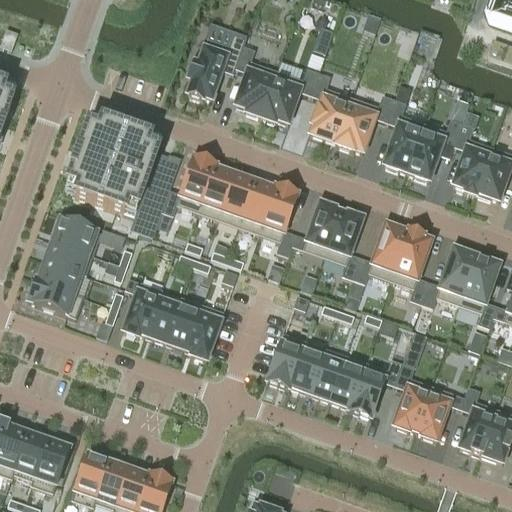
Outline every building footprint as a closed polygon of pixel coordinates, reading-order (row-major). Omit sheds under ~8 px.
[(487,0),(482,15),(487,29),(511,37),(511,19),(496,14),(501,0),(487,0)] [(5,34),(0,45),(0,52),(9,56),(16,38),(5,34)] [(190,67),(185,84),(190,85),(185,101),(201,107),(202,103),(209,106),(214,91),(215,91),(219,81),(218,80),(220,77),(231,81),(233,75),(242,52),(241,51),(244,44),(231,39),(226,52),(205,45),(196,69),(190,67)] [(511,71),(511,53),(493,46),(487,62),(511,71)] [(242,52),(233,75),(244,79),(233,111),(245,115),(244,118),(258,123),(275,77),(249,68),(253,56),(242,52)] [(275,77),(258,123),(273,129),(274,126),(286,130),(297,98),(309,102),(317,78),(305,74),(301,86),(275,77)] [(311,131),(308,140),(333,149),(334,149),(350,104),(324,94),(328,82),(317,78),(309,102),(320,106),(317,112),(316,112),(309,130),(311,131)] [(0,136),(1,133),(10,105),(0,101),(3,94),(0,92),(0,136)] [(333,149),(333,150),(334,151),(352,157),(352,156),(360,158),(372,125),(384,129),(392,105),(380,101),(376,113),(350,104),(334,149),(333,149)] [(395,133),(382,171),(384,172),(383,173),(395,177),(396,176),(404,179),(422,129),(400,121),(404,109),(392,105),(384,129),(395,133)] [(422,129),(404,179),(413,182),(412,183),(424,188),(425,186),(427,187),(440,149),(452,153),(460,129),(448,125),(444,137),(422,129)] [(71,175),(65,190),(76,194),(73,202),(132,223),(156,157),(145,153),(148,145),(99,128),(96,136),(86,132),(76,159),(75,159),(70,174),(71,175)] [(463,157),(451,191),(464,195),(463,197),(473,201),(490,153),(467,145),(472,133),(460,129),(452,153),(463,157)] [(490,153),(473,201),(474,201),(488,206),(489,204),(496,207),(508,173),(511,174),(511,160),(511,161),(490,153)] [(167,161),(139,240),(150,244),(159,219),(167,196),(178,165),(167,161)] [(167,196),(159,219),(171,223),(175,212),(196,219),(212,173),(213,174),(214,172),(213,171),(192,164),(179,200),(167,196)] [(212,173),(196,219),(216,227),(233,180),(213,174),(212,173)] [(233,180),(216,227),(237,234),(253,188),(233,180)] [(253,188),(237,234),(257,241),(273,195),(272,195),(253,188)] [(273,195),(257,241),(278,248),(274,259),(286,264),(290,253),(294,241),(283,237),(295,201),(274,193),(273,193),(272,195),(273,195)] [(294,241),(290,253),(322,264),(338,218),(333,216),(333,215),(318,209),(305,245),(294,241)] [(338,218),(322,264),(343,272),(339,283),(351,287),(359,264),(348,260),(361,224),(345,219),(345,220),(338,218)] [(58,225),(50,247),(91,261),(99,240),(58,225)] [(359,264),(351,287),(363,291),(367,280),(389,288),(406,238),(405,238),(398,235),(399,234),(386,230),(386,231),(384,230),(370,268),(359,264)] [(406,238),(389,288),(411,296),(407,307),(419,311),(427,288),(416,284),(429,246),(421,244),(422,242),(406,237),(405,238),(406,238)] [(50,247),(43,267),(78,279),(84,282),(91,261),(50,247)] [(186,248),(183,256),(198,261),(201,253),(186,248)] [(427,288),(419,311),(431,315),(434,304),(457,312),(474,262),(466,259),(467,258),(454,254),(454,255),(452,254),(438,292),(427,288)] [(123,255),(117,271),(125,273),(130,258),(123,255)] [(211,257),(209,265),(224,270),(226,262),(211,257)] [(178,260),(176,268),(191,273),(193,266),(178,260)] [(226,262),(224,270),(237,275),(239,275),(242,268),(226,262)] [(474,262),(457,312),(479,320),(475,331),(487,335),(491,324),(495,312),(484,308),(497,270),(495,270),(495,268),(483,264),(483,265),(474,262)] [(193,266),(191,273),(206,279),(209,271),(193,266)] [(34,286),(34,287),(71,300),(82,304),(82,303),(85,304),(91,285),(84,283),(84,282),(78,279),(43,267),(36,286),(34,286)] [(117,271),(112,286),(120,288),(125,273),(117,271)] [(224,276),(219,288),(231,292),(235,280),(224,276)] [(134,300),(121,337),(137,343),(138,340),(143,342),(156,305),(157,306),(161,297),(160,296),(127,285),(123,296),(134,300)] [(34,287),(26,308),(40,313),(53,318),(53,317),(74,325),(82,304),(71,300),(34,287)] [(114,298),(108,313),(116,316),(121,301),(114,298)] [(495,312),(491,324),(511,331),(511,299),(506,316),(495,312)] [(295,302),(291,313),(303,317),(307,306),(295,302)] [(177,313),(164,349),(184,357),(200,311),(180,304),(179,303),(176,312),(177,313)] [(156,305),(143,342),(164,349),(177,313),(176,312),(157,306),(156,305)] [(200,311),(184,357),(190,359),(189,361),(205,367),(207,358),(222,318),(200,311)] [(322,311),(319,319),(334,324),(337,316),(322,311)] [(108,313),(103,328),(111,331),(116,316),(108,313)] [(337,316),(334,324),(350,329),(352,322),(337,316)] [(365,320),(362,327),(377,333),(380,325),(365,320)] [(268,379),(265,388),(286,395),(287,396),(288,394),(287,393),(303,347),(282,340),(268,379)] [(303,347),(287,393),(288,394),(307,401),(324,355),(303,347)] [(324,355),(307,401),(328,408),(344,362),(324,355)] [(344,362),(328,408),(347,415),(348,415),(364,369),(344,362)] [(347,415),(346,417),(347,417),(369,425),(381,388),(393,392),(401,370),(389,366),(385,376),(364,369),(348,415),(347,415)] [(404,396),(391,432),(407,438),(407,436),(413,438),(430,392),(409,385),(413,374),(401,370),(393,392),(404,396)] [(430,392),(413,438),(419,440),(419,442),(434,447),(447,412),(458,416),(462,404),(430,392)] [(469,420),(457,454),(469,458),(468,459),(478,462),(479,463),(480,462),(478,462),(495,415),(474,408),(478,397),(466,393),(462,404),(458,416),(469,420)] [(511,421),(495,415),(478,462),(480,462),(494,467),(500,469),(505,456),(506,456),(509,445),(511,435),(511,421)] [(6,431),(5,431),(0,446),(0,481),(9,485),(25,439),(6,432),(6,431)] [(25,439),(9,485),(10,485),(12,481),(30,487),(28,492),(29,492),(46,446),(25,439)] [(67,454),(46,446),(29,492),(51,500),(67,454)] [(69,506),(85,511),(91,511),(107,468),(85,461),(69,506)] [(114,511),(127,475),(107,468),(91,511),(92,511),(93,510),(99,511),(114,511)] [(147,482),(127,475),(114,511),(137,511),(148,480),(147,480),(147,482)] [(170,488),(148,480),(137,511),(161,511),(165,502),(170,488)]
